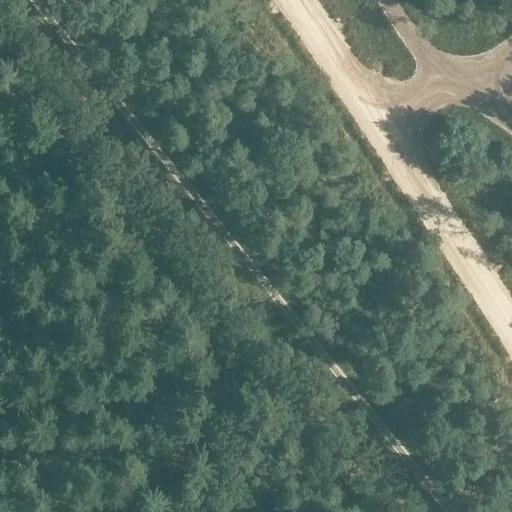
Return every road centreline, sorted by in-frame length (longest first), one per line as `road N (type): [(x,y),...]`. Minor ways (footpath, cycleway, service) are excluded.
road 1 (track): [(451,511),(34,0)]
road 2 (track): [(296,0),(511,329)]
road 3 (unknown): [(384,134),(511,51)]
